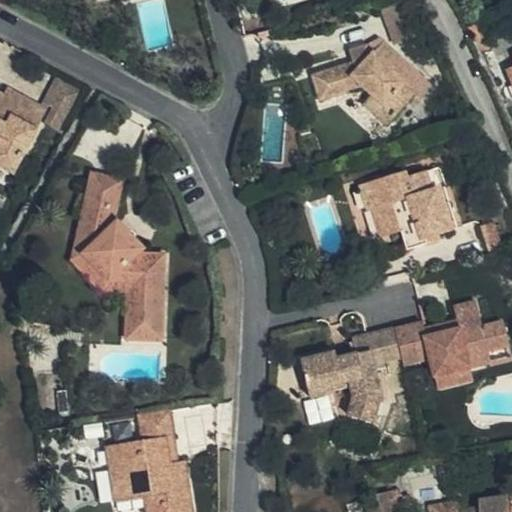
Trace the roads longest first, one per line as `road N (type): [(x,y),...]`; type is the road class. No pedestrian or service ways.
road 1 (residential): [(0,20),(179,114),(200,137)]
road 2 (residential): [(200,137),(250,248),(257,323)]
road 3 (residential): [(257,323),(246,511)]
road 4 (residential): [(200,137),(234,109),(237,95),(213,0)]
road 5 (residential): [(257,323),(362,300),(391,304)]
